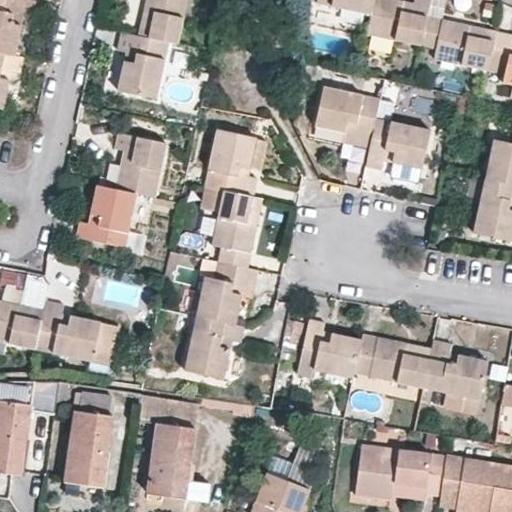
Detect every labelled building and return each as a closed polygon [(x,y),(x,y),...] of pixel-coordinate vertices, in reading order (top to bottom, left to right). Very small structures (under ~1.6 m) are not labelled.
[(0,0),(0,50),(14,53),(22,16),(31,18),(33,0),(0,0)] [(146,0),(140,34),(168,40),(177,42),(185,0),(146,0)] [(317,0),(317,1),(371,14),(373,0),(317,0)] [(373,0),(371,14),(367,33),(422,44),(427,17),(430,0),(412,0),(412,2),(401,0),(373,0)] [(435,47),(433,57),(487,68),(495,31),(427,17),(422,44),(421,45),(435,47)] [(118,48),(126,50),(118,89),(157,97),(168,40),(140,34),(121,31),(118,48)] [(511,83),(511,43),(511,44),(511,39),(511,34),(495,31),(487,68),(504,72),(502,81),(511,83)] [(0,107),(2,108),(10,71),(19,72),(22,55),(14,53),(0,50),(0,107)] [(375,118),(379,99),(323,86),(315,124),(344,130),(353,133),(352,141),(370,145),(375,118)] [(382,160),(392,162),(389,176),(418,182),(428,129),(375,118),(370,145),(366,164),(381,167),(382,160)] [(256,178),(247,176),(249,166),(255,137),(217,130),(208,168),(227,173),(224,190),(253,195),(256,178)] [(116,147),(124,150),(116,187),(135,191),(154,196),(164,142),(119,132),(116,147)] [(258,168),(264,139),(255,137),(249,166),(258,168)] [(511,141),(493,138),(484,177),(511,182),(511,141)] [(204,186),(224,190),(227,173),(208,168),(204,186)] [(511,182),(484,177),(479,204),(472,231),(511,239),(511,236),(511,182)] [(116,187),(97,183),(89,222),(81,221),(78,236),(124,246),(135,191),(116,187)] [(200,205),(220,209),(224,190),(204,186),(200,205)] [(218,261),(247,267),(250,251),(261,197),(253,195),(224,190),(220,209),(212,244),(222,245),(218,261)] [(267,255),(250,251),(247,267),(255,268),(264,270),(267,255)] [(214,278),(217,261),(204,258),(201,275),(205,276),(214,278)] [(69,301),(77,266),(51,260),(43,295),(69,301)] [(217,261),(214,278),(205,276),(196,316),(235,323),(243,286),(252,288),(255,268),(247,267),(218,261),(217,261)] [(0,340),(34,348),(44,310),(0,300),(0,340)] [(44,310),(34,348),(91,360),(93,351),(100,322),(71,316),(69,325),(61,323),(62,314),(64,304),(46,300),(44,310)] [(62,314),(61,323),(69,325),(71,316),(62,314)] [(184,370),(223,377),(231,340),(239,342),(243,325),(235,323),(196,316),(184,370)] [(451,343),(455,319),(437,316),(433,340),(451,343)] [(354,372),(361,339),(323,331),(324,322),(309,319),(297,375),(314,378),(316,370),(353,378),(354,372)] [(113,355),(119,326),(100,322),(93,351),(113,355)] [(361,339),(354,372),(424,387),(431,350),(362,335),(361,339)] [(479,398),(487,361),(449,353),(451,343),(433,340),(431,350),(424,387),(457,394),(479,398)] [(93,351),(91,360),(111,364),(113,355),(93,351)] [(0,400),(0,471),(20,474),(26,438),(29,417),(29,410),(55,413),(59,380),(30,380),(30,386),(27,403),(0,400)] [(0,400),(27,403),(30,386),(0,381),(0,382),(0,400)] [(511,403),(511,382),(511,383),(504,387),(502,402),(504,402),(511,403)] [(65,480),(103,485),(112,415),(109,415),(112,395),(81,390),(80,393),(77,393),(65,480)] [(194,463),(191,462),(199,402),(139,393),(136,420),(157,422),(148,491),(187,496),(188,481),(192,481),(192,478),(194,463)] [(457,394),(454,410),(476,414),(479,398),(457,394)] [(511,414),(511,403),(504,402),(500,423),(510,425),(511,414)] [(29,417),(26,438),(44,441),(48,439),(50,422),(48,419),(40,418),(29,417)] [(291,460),(276,454),(250,511),(297,511),(302,501),(323,448),(300,439),(291,460)] [(393,497),(394,493),(395,481),(424,485),(424,492),(440,494),(443,466),(430,465),(431,453),(361,443),(355,492),(393,497)] [(439,504),(456,507),(488,511),(487,511),(511,511),(511,464),(474,458),(445,454),(443,466),(440,494),(439,504)] [(207,499),(209,479),(192,478),(192,481),(188,481),(187,496),(187,497),(207,499)] [(395,481),(394,493),(422,496),(424,492),(424,485),(395,481)] [(297,511),(304,511),(308,503),(302,501),(297,511)]
